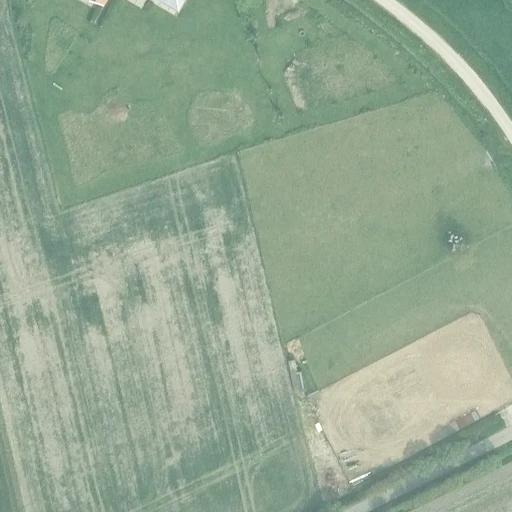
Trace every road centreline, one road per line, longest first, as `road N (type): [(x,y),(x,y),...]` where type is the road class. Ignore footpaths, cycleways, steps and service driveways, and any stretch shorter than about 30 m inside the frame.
road 1 (unclassified): [(511,134),(456,63),(383,0)]
road 2 (unclassified): [(355,511),(511,433)]
